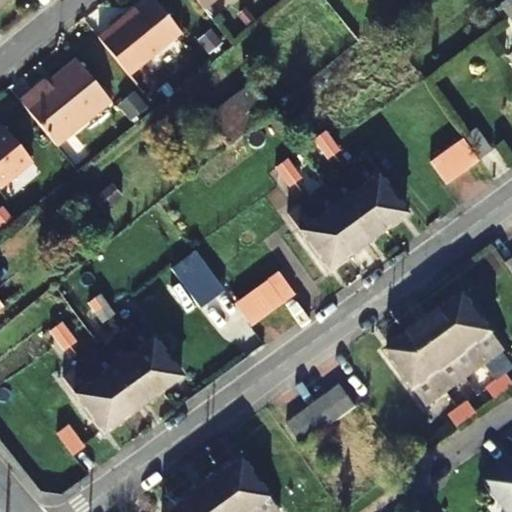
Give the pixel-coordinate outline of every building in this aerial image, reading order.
[(0,0),(0,9),(11,0),(0,0)] [(100,39),(129,75),(183,33),(156,0),(116,33),(113,29),(100,39)] [(197,0),(204,8),(214,0),(197,0)] [(22,101),(58,146),(112,103),(78,62),(49,85),(47,81),(22,101)] [(275,109),(253,82),(208,119),(230,146),(273,110),(275,109)] [(139,99),(125,110),(133,122),(148,110),(139,99)] [(0,186),(1,188),(33,162),(5,127),(0,130),(0,186)] [(493,150),(476,128),(465,136),(481,159),(493,150)] [(334,145),(325,132),(314,140),(328,159),(335,154),(330,148),(334,145)] [(481,159),(465,136),(432,160),(449,182),(481,159)] [(335,154),(338,152),(334,145),(330,148),(335,154)] [(408,213),(367,158),(347,172),(388,228),(408,213)] [(292,177),(296,183),(301,179),(286,160),(276,168),(285,181),(292,177)] [(388,228),(347,172),(328,186),(369,241),(388,228)] [(285,181),(290,187),(296,183),(292,177),(285,181)] [(369,241),(328,186),(309,201),(349,255),(369,241)] [(262,230),(273,222),(257,201),(246,209),(262,230)] [(309,201),(289,215),(329,270),(349,255),(309,201)] [(189,269),(211,298),(223,290),(202,261),(189,269)] [(279,270),(265,281),(282,302),(295,292),(279,270)] [(282,302),(265,281),(238,300),(254,322),(282,302)] [(109,317),(105,312),(111,307),(101,293),(95,297),(90,301),(105,321),(109,317)] [(505,348),(465,293),(446,308),(485,362),(505,348)] [(254,322),(238,300),(235,302),(251,324),(254,322)] [(109,317),(115,313),(111,307),(105,312),(109,317)] [(427,321),(466,376),(485,362),(446,308),(427,321)] [(163,390),(183,375),(142,321),(122,335),(163,390)] [(466,376),(427,321),(407,336),(447,390),(466,376)] [(75,342),(61,322),(51,329),(61,344),(66,340),(70,346),(75,342)] [(163,390),(122,335),(103,349),(143,404),(163,390)] [(447,390),(407,336),(387,350),(427,405),(447,390)] [(61,344),(65,349),(70,346),(66,340),(61,344)] [(143,404),(103,349),(83,363),(124,419),(143,404)] [(63,377),(104,433),(124,419),(83,363),(63,377)] [(507,393),(511,389),(511,377),(510,374),(499,381),(507,393)] [(499,399),(507,393),(499,381),(490,387),(499,399)] [(314,404),(330,426),(358,406),(341,384),(314,404)] [(479,413),(471,402),(460,409),(469,421),(479,413)] [(314,404),(289,423),(304,446),(330,426),(314,404)] [(452,416),(455,421),(459,428),(469,421),(460,409),(452,416)] [(69,423),(58,432),(73,453),(85,445),(69,423)] [(281,511),(282,511),(242,457),(221,472),(250,511),(281,511)] [(511,511),(511,468),(508,471),(503,469),(489,480),(511,511)] [(202,486),(221,511),(250,511),(221,472),(202,486)] [(221,511),(202,486),(183,500),(191,511),(221,511)] [(191,511),(183,500),(165,511),(191,511)]
